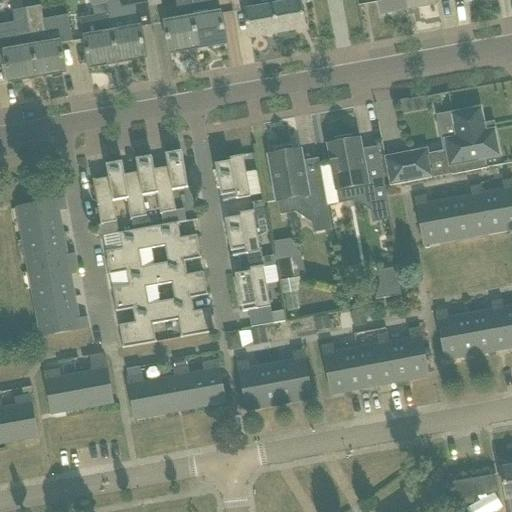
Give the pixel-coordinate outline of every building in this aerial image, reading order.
[(10,0),(16,31),(0,33),(0,34),(9,84),(37,78),(25,10),(23,10),(20,0),(10,0)] [(118,63),(106,2),(106,0),(89,0),(90,6),(94,6),(96,18),(81,20),(84,38),(89,68),(118,63)] [(106,0),(118,63),(146,58),(140,28),(151,26),(148,8),(149,8),(148,4),(147,4),(121,9),(118,0),(106,0)] [(159,0),(146,0),(147,4),(148,4),(149,8),(161,6),(159,0)] [(164,23),(170,54),(198,48),(189,0),(176,0),(180,21),(164,23)] [(189,0),(198,48),(226,43),(221,13),(218,0),(189,0)] [(243,0),(250,39),(278,34),(272,6),(272,7),(270,0),(243,0)] [(270,0),(272,7),(272,6),(278,34),(305,29),(300,1),(299,0),(270,0)] [(378,0),(381,15),(407,10),(405,0),(378,0)] [(405,0),(407,10),(433,5),(432,0),(405,0)] [(25,10),(37,78),(66,73),(60,41),(59,41),(59,42),(47,44),(40,7),(25,10)] [(422,98),(398,101),(399,111),(423,108),(422,98)] [(425,151),(383,159),(389,186),(451,175),(451,176),(484,170),(482,161),(499,157),(494,133),(485,135),(480,110),(453,115),(458,138),(445,141),(447,153),(426,157),(425,151)] [(337,143),(328,145),(336,184),(337,191),(337,192),(365,187),(370,212),(372,222),(390,219),(391,219),(385,187),(381,165),(380,165),(365,168),(360,139),(351,141),(351,137),(336,139),(337,143)] [(277,154),(269,156),(273,176),(277,202),(306,197),(311,224),(313,234),(332,231),(327,207),(322,179),(322,175),(321,176),(306,178),(300,150),(292,152),(291,148),(276,150),(277,154)] [(168,168),(154,171),(159,194),(157,194),(160,215),(161,218),(177,216),(176,211),(172,191),(188,189),(182,153),(166,156),(168,168)] [(216,165),(223,203),(251,197),(243,158),(244,158),(244,156),(227,159),(228,161),(229,160),(229,163),(216,165)] [(139,173),(125,176),(129,199),(127,199),(131,220),(133,220),(132,219),(146,217),(143,197),(157,194),(159,194),(154,171),(152,158),(136,161),(139,173)] [(95,180),(93,181),(101,226),(103,226),(103,224),(117,222),(113,202),(127,199),(129,199),(125,176),(122,163),(107,166),(109,179),(95,181),(95,180)] [(481,188),(480,188),(489,233),(511,228),(511,182),(503,184),(504,192),(482,196),(481,188)] [(473,198),(450,202),(457,239),(489,233),(480,188),(471,190),(473,198)] [(426,198),(416,200),(424,245),(457,239),(450,202),(428,206),(426,198)] [(22,225),(25,241),(62,234),(58,212),(65,210),(63,200),(19,209),(22,225)] [(265,209),(264,201),(253,203),(254,211),(265,209)] [(226,220),(233,258),(261,253),(253,213),(254,213),(254,211),(237,214),(238,216),(239,216),(239,218),(226,220)] [(133,220),(131,220),(133,232),(149,229),(154,228),(148,216),(146,217),(132,219),(133,220)] [(177,216),(161,218),(163,226),(178,224),(177,216)] [(154,228),(149,229),(152,249),(165,247),(168,264),(168,265),(185,262),(202,259),(201,257),(197,236),(181,239),(178,225),(179,225),(179,223),(178,224),(163,226),(154,228)] [(122,250),(106,253),(110,274),(109,274),(110,276),(126,273),(143,270),(142,268),(139,252),(152,249),(149,229),(133,232),(118,234),(119,236),(120,236),(122,250)] [(25,241),(31,273),(75,264),(73,255),(66,257),(62,234),(25,241)] [(262,258),(264,266),(275,264),(274,256),(262,258)] [(290,258),(277,260),(280,281),(293,279),(290,258)] [(168,264),(155,266),(159,286),(172,284),(175,302),(192,299),(208,296),(208,294),(207,294),(203,273),(188,276),(185,262),(168,265),(168,264)] [(31,273),(37,305),(73,298),(69,275),(77,274),(75,264),(31,273)] [(113,290),(117,311),(116,311),(116,312),(133,309),(149,307),(146,289),(159,286),(155,266),(142,268),(143,270),(126,273),(127,276),(129,287),(113,290)] [(236,275),(243,313),(271,308),(264,268),(265,268),(264,266),(247,269),(248,271),(249,271),(249,273),(236,275)] [(396,269),(378,272),(380,284),(383,299),(401,296),(396,269)] [(37,305),(43,337),(87,329),(85,319),(78,320),(73,298),(37,305)] [(181,337),(181,339),(215,333),(215,331),(214,331),(210,310),(194,313),(192,299),(175,302),(163,304),(166,323),(179,320),(182,337),(181,337)] [(494,313),(471,317),(478,354),(510,348),(501,303),(492,305),(494,313)] [(502,303),(501,303),(510,348),(511,347),(511,309),(503,311),(502,303)] [(122,348),(123,349),(157,343),(157,341),(156,342),(153,325),(166,323),(163,304),(149,307),(133,309),(136,323),(120,326),(123,347),(122,348)] [(365,310),(351,312),(354,328),(367,325),(365,310)] [(284,311),(271,314),(273,324),(286,322),(284,311)] [(447,313),(437,315),(445,360),(478,354),(471,317),(448,321),(447,313)] [(328,317),(314,319),(316,332),(330,330),(328,317)] [(264,328),(251,331),(254,346),(268,343),(264,328)] [(388,337),(387,337),(396,382),(428,376),(420,331),(410,333),(411,341),(390,345),(388,337)] [(167,333),(160,334),(161,342),(169,340),(167,333)] [(379,347),(357,351),(364,388),(396,382),(387,337),(378,339),(379,347)] [(333,348),(323,350),(332,394),(364,388),(357,351),(334,356),(333,348)] [(295,363),(272,367),(279,404),(312,398),(303,353),(294,355),(295,363)] [(77,377),(82,408),(113,402),(105,363),(91,366),(93,374),(77,377)] [(187,368),(195,408),(225,402),(217,363),(203,366),(205,374),(189,377),(188,368),(187,368)] [(248,364),(238,366),(247,410),(279,404),(272,367),(250,371),(248,364)] [(160,382),(165,413),(195,408),(187,368),(174,371),(176,379),(160,382)] [(45,374),(52,413),(82,408),(77,377),(61,380),(59,372),(45,374)] [(128,379),(135,419),(165,413),(160,382),(144,385),(142,377),(128,379)] [(0,402),(0,405),(7,442),(37,436),(30,397),(16,400),(17,408),(2,411),(0,403),(0,402)] [(511,511),(511,467),(501,470),(508,511),(511,511)] [(471,480),(452,483),(464,507),(476,504),(471,480)]
